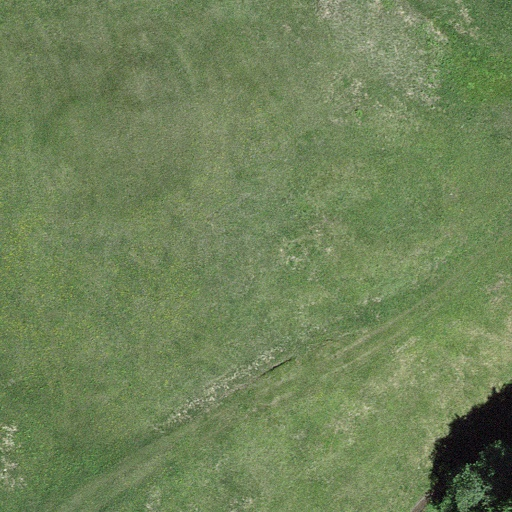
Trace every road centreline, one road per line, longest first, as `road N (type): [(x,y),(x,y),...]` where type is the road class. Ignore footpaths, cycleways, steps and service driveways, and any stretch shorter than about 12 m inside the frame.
road 1 (track): [(511,252),(427,307),(357,333),(229,404),(85,511)]
road 2 (track): [(511,395),(430,511)]
